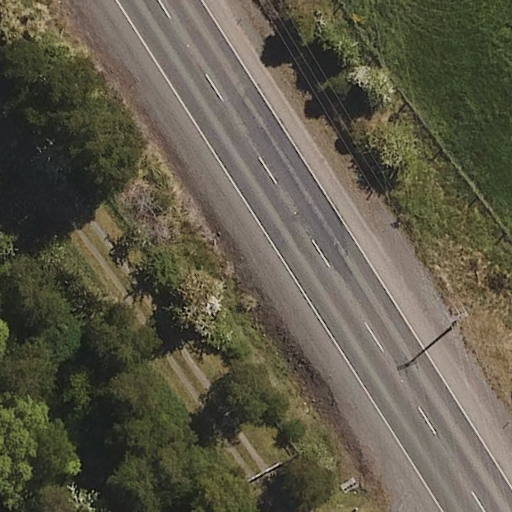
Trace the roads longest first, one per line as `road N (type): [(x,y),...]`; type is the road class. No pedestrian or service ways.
road 1 (trunk): [(485,511),(162,0)]
road 2 (residential): [(321,511),(246,466),(0,136)]
